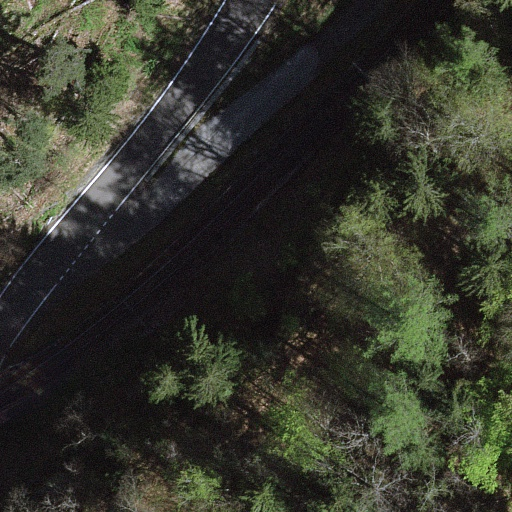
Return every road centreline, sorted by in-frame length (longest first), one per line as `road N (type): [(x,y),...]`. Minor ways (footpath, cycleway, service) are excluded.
road 1 (track): [(347,0),(2,357)]
road 2 (tertiary): [(0,362),(249,0)]
